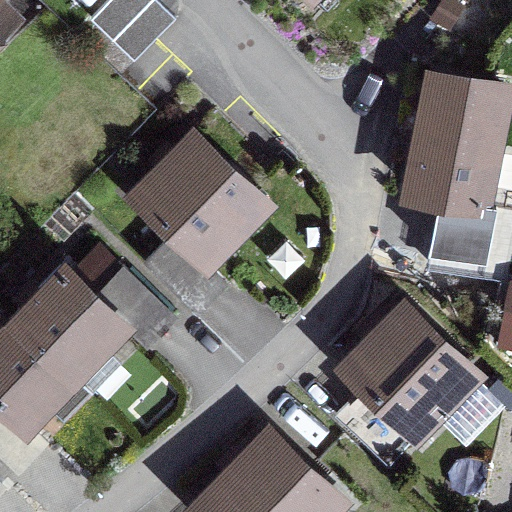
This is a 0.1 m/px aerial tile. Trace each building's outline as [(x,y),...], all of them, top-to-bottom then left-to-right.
[(0,0),(0,18),(10,8),(1,0),(0,0)] [(147,0),(105,0),(91,15),(112,36),(147,0)] [(160,0),(147,0),(112,36),(133,58),(175,15),(160,0)] [(511,221),(511,209),(483,203),(506,85),(433,71),(409,188),(446,196),(432,264),(501,278),(511,221)] [(133,189),(173,230),(146,258),(196,308),(224,278),(208,263),(268,203),(193,128),(133,189)] [(15,310),(75,369),(124,320),(145,341),(174,311),(123,262),(95,290),(63,259),(15,310)] [(339,412),(388,460),(478,373),(403,299),(343,359),(367,383),(339,412)] [(44,437),(26,419),(75,369),(15,310),(0,324),(0,450),(16,465),(44,437)] [(329,511),(342,499),(267,425),(193,500),(205,511),(329,511)]
